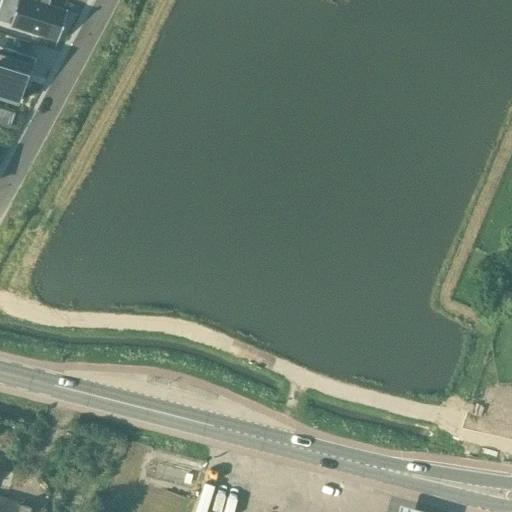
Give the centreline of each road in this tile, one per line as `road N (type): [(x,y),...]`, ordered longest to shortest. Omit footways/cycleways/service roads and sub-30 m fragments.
road 1 (tertiary): [(511,496),(0,371)]
road 2 (track): [(3,304),(161,0)]
road 3 (residential): [(0,201),(108,0)]
